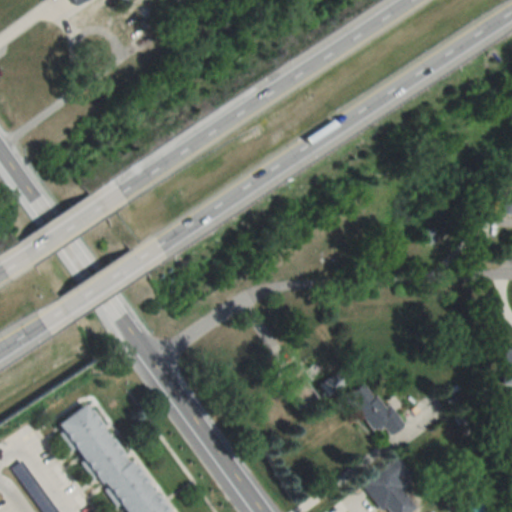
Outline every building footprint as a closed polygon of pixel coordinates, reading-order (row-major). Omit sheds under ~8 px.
[(61,0),(67,9),(79,0),(61,0)] [(511,193),(503,192),(500,213),(511,214),(511,193)] [(428,243),(428,231),(420,231),(420,243),(428,243)] [(511,348),(501,348),(498,384),(511,385),(511,348)] [(339,388),(333,375),(318,382),(324,395),(339,388)] [(278,391),(295,412),(313,399),(296,377),(278,391)] [(345,394),(369,433),(380,427),(385,435),(401,425),(387,403),(379,408),(363,382),(345,394)] [(160,511),(83,402),(53,423),(115,511),(160,511)] [(357,481),(377,511),(381,511),(386,509),(388,511),(406,511),(413,507),(393,478),(403,472),(392,457),(357,481)]
